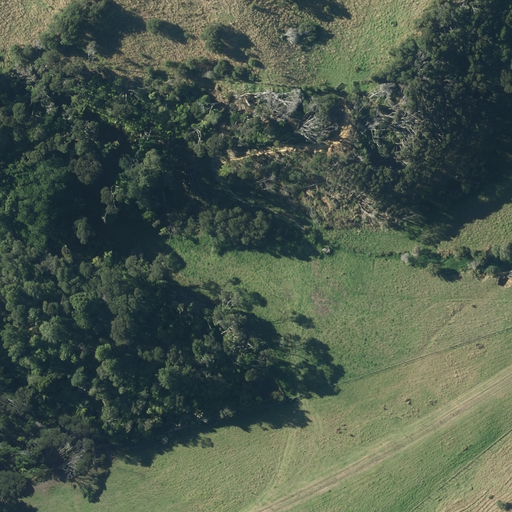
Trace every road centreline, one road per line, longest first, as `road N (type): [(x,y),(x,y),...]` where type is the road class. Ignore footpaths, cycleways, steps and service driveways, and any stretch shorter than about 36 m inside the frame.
road 1 (unknown): [(247,511),(298,410),(291,316),(300,240),(291,218),(223,187),(213,166),(225,154),(301,143),(332,126),(372,0)]
road 2 (unknown): [(260,511),(511,376)]
